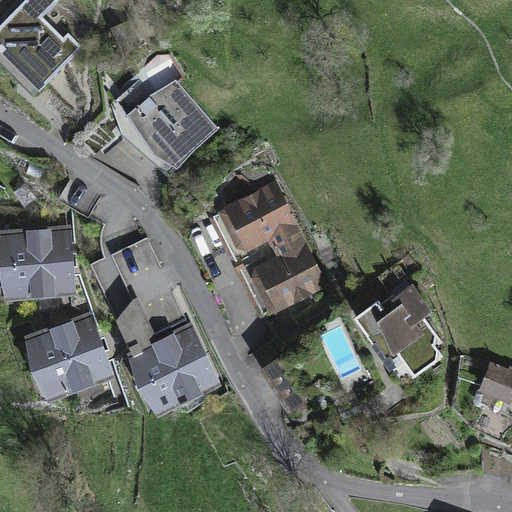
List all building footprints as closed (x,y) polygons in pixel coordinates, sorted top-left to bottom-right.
[(44,0),(8,0),(0,11),(0,63),(34,90),(72,41),(35,12),(44,0)] [(217,124),(164,60),(115,101),(168,164),(217,124)] [(328,277),(272,173),(211,206),(267,309),(328,277)] [(72,227),(0,235),(0,241),(0,280),(6,304),(77,296),(72,227)] [(107,262),(93,268),(105,297),(119,291),(107,262)] [(438,347),(403,285),(309,327),(346,402),(438,347)] [(91,317),(25,339),(31,377),(48,407),(114,380),(91,317)] [(223,388),(193,325),(130,362),(139,393),(158,420),(223,388)] [(511,367),(489,360),(479,389),(511,400),(511,367)]
